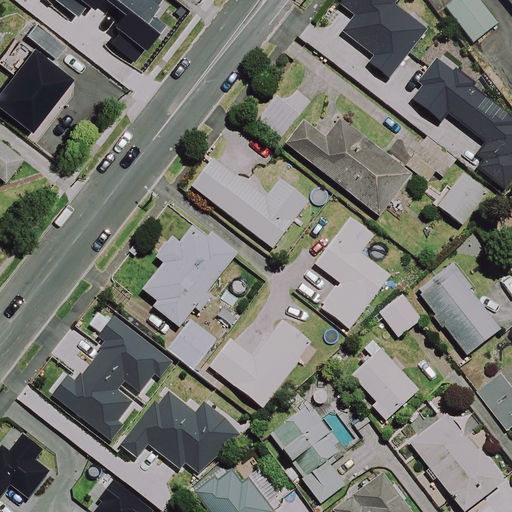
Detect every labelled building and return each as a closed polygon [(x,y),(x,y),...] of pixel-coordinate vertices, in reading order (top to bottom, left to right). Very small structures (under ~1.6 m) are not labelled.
[(74,0),(59,20),(103,55),(114,40),(129,52),(140,39),(117,21),(132,0),(74,0)] [(395,0),(346,0),(340,9),(355,20),(343,36),(375,59),(369,68),(386,81),(423,31),(390,7),(395,0)] [(493,24),(474,0),(450,0),(441,8),(469,43),(493,24)] [(65,48),(35,24),(24,37),(55,61),(65,48)] [(71,79),(32,51),(21,65),(10,57),(2,68),(13,76),(0,93),(0,110),(32,134),(71,79)] [(457,71),(453,75),(437,62),(415,89),(420,94),(412,104),(438,125),(446,115),(487,148),(473,165),(502,189),(511,176),(511,159),(508,157),(511,152),(511,124),(470,90),(474,85),(457,71)] [(411,177),(341,122),(326,141),(303,123),(285,145),(378,218),(411,177)] [(21,160),(0,143),(0,179),(4,182),(21,160)] [(265,201),(212,161),(191,189),(272,250),(308,203),(280,182),(265,201)] [(489,196),(465,175),(437,206),(461,227),(489,196)] [(373,238),(349,220),(314,266),(340,286),(321,311),(348,331),(389,278),(359,255),(373,238)] [(206,240),(193,230),(179,247),(171,240),(155,260),(163,266),(142,293),(157,304),(153,310),(178,330),(194,309),(199,313),(210,299),(206,296),(237,256),(210,235),(206,240)] [(499,333),(453,268),(418,293),(464,358),(499,333)] [(420,322),(402,297),(379,315),(398,339),(420,322)] [(311,345),(281,322),(252,359),(230,341),(209,368),(261,409),(311,345)] [(215,342),(189,323),(167,353),(192,372),(215,342)] [(418,393),(372,343),(363,350),(371,359),(351,377),(376,404),(372,408),(385,422),(418,393)] [(141,374),(119,357),(79,411),(125,446),(137,430),(156,444),(169,426),(146,409),(169,379),(149,364),(141,374)] [(511,390),(499,374),(475,392),(506,433),(511,427),(511,390)] [(209,414),(190,398),(171,421),(190,437),(209,414)] [(253,421),(229,403),(211,428),(235,446),(253,421)] [(321,422),(309,406),(270,435),(321,504),(344,487),(327,464),(357,442),(334,412),(321,422)] [(466,511),(501,485),(446,416),(409,445),(461,511),(466,511)] [(61,511),(88,475),(52,449),(5,511),(61,511)] [(407,511),(381,476),(332,511),(407,511)] [(133,511),(143,500),(114,477),(96,498),(113,511),(133,511)] [(280,505),(285,510),(282,511),(312,511),(296,492),(280,505)]
